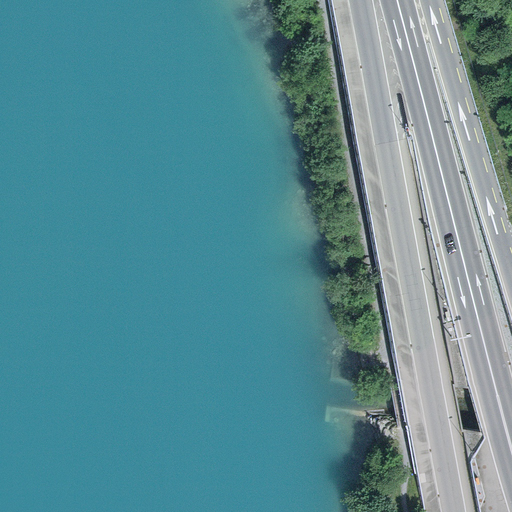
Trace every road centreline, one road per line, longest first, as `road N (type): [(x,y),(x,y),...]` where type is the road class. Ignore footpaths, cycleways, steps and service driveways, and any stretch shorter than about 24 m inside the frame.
road 1 (primary): [(359,0),(456,511)]
road 2 (trunk): [(511,446),(442,170)]
road 3 (trunk): [(442,170),(396,0)]
road 4 (trunk): [(442,170),(406,0)]
road 5 (primary): [(479,162),(427,0)]
road 6 (trunk): [(479,162),(441,0)]
